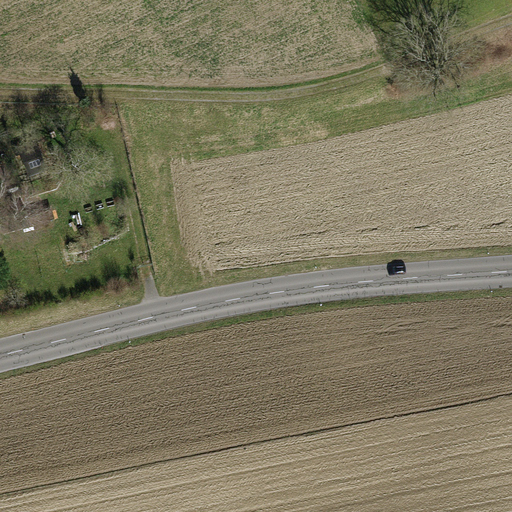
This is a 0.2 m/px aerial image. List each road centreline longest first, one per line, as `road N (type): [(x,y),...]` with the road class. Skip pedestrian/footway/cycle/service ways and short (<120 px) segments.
road 1 (track): [(0,88),(274,91),(391,68),(511,19)]
road 2 (tertiary): [(0,351),(341,281),(511,268)]
